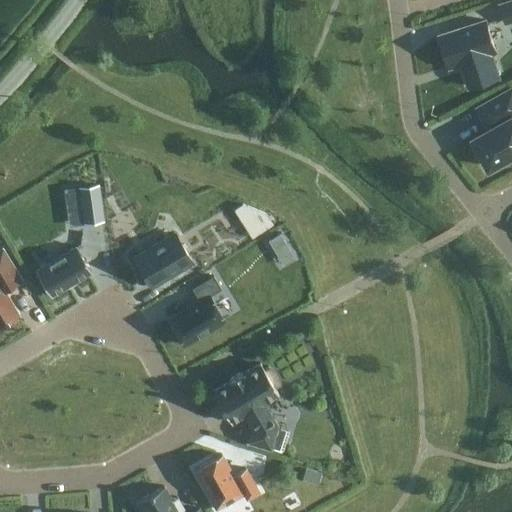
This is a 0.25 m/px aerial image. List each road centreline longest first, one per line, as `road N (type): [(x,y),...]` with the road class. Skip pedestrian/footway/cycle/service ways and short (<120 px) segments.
road 1 (residential): [(170,389),(189,432),(108,474),(0,479)]
road 2 (residential): [(397,0),(413,126),(484,213)]
road 3 (residential): [(0,360),(113,306),(133,323),(170,389)]
